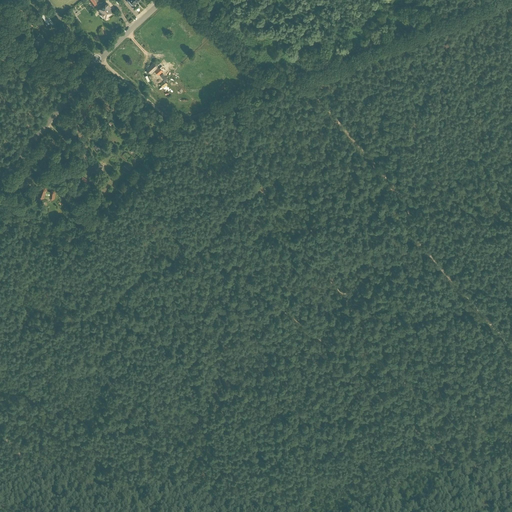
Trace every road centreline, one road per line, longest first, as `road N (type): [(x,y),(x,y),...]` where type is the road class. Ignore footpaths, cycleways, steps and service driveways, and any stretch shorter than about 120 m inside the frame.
road 1 (track): [(99,59),(177,119),(297,74)]
road 2 (track): [(297,74),(483,0)]
road 3 (unclassified): [(0,182),(99,59)]
road 4 (track): [(297,74),(394,186)]
